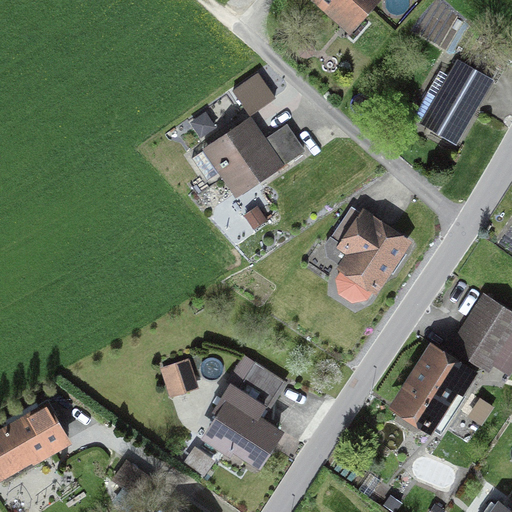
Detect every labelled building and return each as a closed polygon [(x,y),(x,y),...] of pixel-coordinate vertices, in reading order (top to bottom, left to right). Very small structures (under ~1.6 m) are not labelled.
[(321,6),(327,6),(331,9),(337,3),(353,17),(368,0),(316,0),(317,2),(321,6)] [(411,118),(428,128),(453,142),(488,82),(457,64),(436,99),(425,93),(411,118)] [(258,77),(238,91),(250,108),(270,95),(258,77)] [(206,181),(222,170),(235,189),(271,164),(275,170),(301,153),(283,126),(258,143),(244,122),(190,159),(206,181)] [(353,255),(343,270),(373,289),(403,243),(362,216),(341,247),(353,255)] [(483,297),(450,347),(476,364),(508,313),(483,297)] [(432,350),(395,408),(425,427),(450,389),(457,393),(469,374),(432,350)] [(166,386),(191,378),(185,361),(161,369),(166,386)] [(225,450),(229,445),(255,462),(275,432),(253,419),(261,407),(265,409),(282,382),(253,363),(250,368),(241,362),(230,379),(239,385),(235,390),(229,386),(213,411),(221,415),(206,438),(225,450)] [(0,432),(0,474),(64,442),(44,407),(0,432)] [(127,511),(153,477),(138,466),(112,500),(127,511)] [(511,511),(511,506),(501,499),(491,511),(511,511)]
